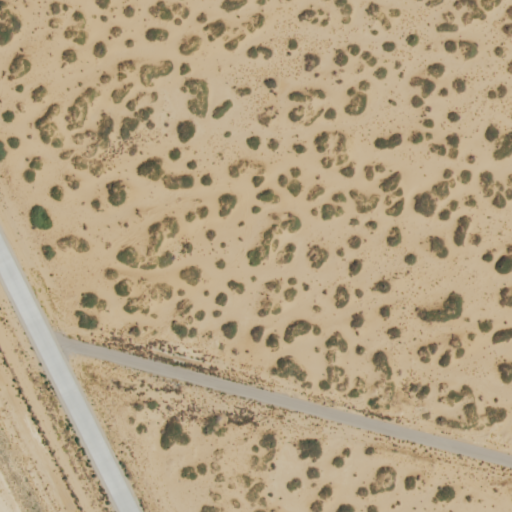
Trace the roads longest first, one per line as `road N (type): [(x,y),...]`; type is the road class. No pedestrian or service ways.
road 1 (residential): [(42,336),(511,459)]
road 2 (residential): [(0,247),(125,511)]
